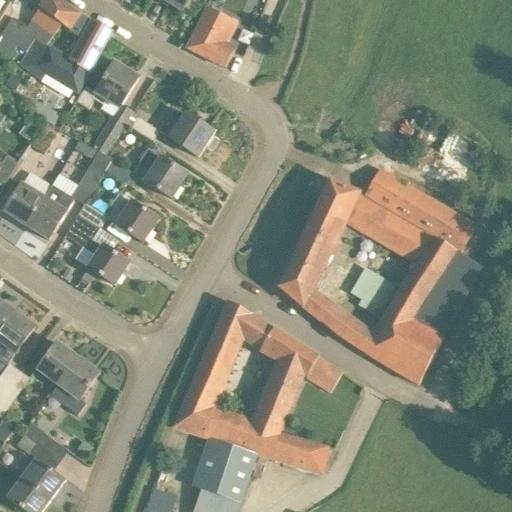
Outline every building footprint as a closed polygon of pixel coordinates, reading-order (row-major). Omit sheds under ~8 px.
[(81,17),(60,3),(54,0),(47,0),(28,30),(13,20),(0,39),(0,45),(22,60),(35,42),(46,49),(47,48),(62,27),(70,33),(81,17)] [(189,0),(160,0),(182,13),(189,0)] [(225,48),(236,25),(208,11),(188,51),(225,70),(234,53),(225,48)] [(112,35),(81,17),(70,33),(84,41),(72,62),(55,51),(54,52),(47,48),(46,49),(35,42),(22,60),(0,45),(0,57),(15,69),(18,65),(43,80),(46,75),(78,95),(107,43),(112,35)] [(117,110),(112,117),(126,126),(133,115),(133,114),(123,108),(139,80),(115,65),(96,95),(86,89),(76,104),(88,112),(94,103),(103,108),(106,104),(117,110)] [(14,93),(21,83),(11,76),(4,86),(14,93)] [(0,125),(14,106),(2,100),(0,102),(0,125)] [(48,109),(41,121),(54,128),(60,117),(48,109)] [(160,133),(133,116),(133,115),(126,126),(126,127),(153,144),(153,145),(160,133)] [(199,160),(215,135),(186,116),(177,129),(171,125),(163,136),(199,160)] [(112,118),(102,134),(92,149),(94,151),(100,154),(106,158),(116,143),(126,127),(126,126),(112,117),(112,118)] [(45,156),(59,133),(46,125),(32,148),(45,156)] [(29,143),(36,134),(26,127),(19,136),(29,143)] [(94,151),(92,149),(79,142),(75,149),(90,157),(94,151)] [(153,144),(148,152),(158,159),(163,151),(153,145),(153,144)] [(141,166),(134,176),(146,184),(171,201),(187,177),(165,163),(167,161),(162,158),(161,160),(158,159),(148,152),(139,165),(141,166)] [(106,158),(100,154),(71,199),(74,201),(84,207),(106,173),(113,162),(106,158)] [(0,188),(3,191),(18,167),(6,159),(0,169),(0,168),(0,188)] [(106,173),(127,187),(134,176),(113,162),(106,173)] [(477,227),(380,172),(364,199),(458,254),(460,256),(477,227)] [(340,340),(419,388),(447,335),(416,320),(458,254),(364,199),(330,183),(280,290),(340,340)] [(21,187),(4,214),(27,229),(44,201),(21,187)] [(49,242),(74,201),(71,199),(52,188),(44,201),(27,229),(49,242)] [(143,244),(158,221),(119,196),(110,209),(124,218),(117,228),(143,244)] [(108,220),(86,205),(78,218),(100,231),(108,220)] [(100,231),(78,218),(71,229),(65,238),(96,259),(89,271),(96,275),(115,287),(129,265),(93,242),(100,231)] [(90,285),(96,275),(89,271),(83,280),(90,285)] [(0,333),(14,314),(0,303),(0,333)] [(262,352),(264,349),(274,332),(229,304),(175,430),(211,440),(194,489),(242,506),(259,454),(322,476),(328,451),(280,434),(259,427),(217,414),(219,409),(213,407),(242,337),(244,337),(243,339),(262,352)] [(0,363),(7,368),(0,377),(0,382),(9,389),(20,373),(9,365),(16,355),(16,356),(35,330),(14,314),(0,333),(0,363)] [(259,427),(280,434),(303,376),(305,374),(321,383),(319,386),(331,394),(343,374),(320,360),(274,332),(264,349),(286,360),(259,427)] [(78,361),(57,346),(38,372),(59,386),(78,361)] [(99,376),(78,361),(59,386),(51,398),(78,418),(87,406),(80,402),(99,376)] [(9,389),(0,400),(0,419),(1,421),(30,381),(20,373),(9,389)] [(0,400),(9,389),(0,382),(0,400)] [(3,422),(0,426),(0,430),(10,437),(15,430),(3,422)] [(36,446),(43,451),(51,441),(31,426),(23,436),(36,446)] [(0,430),(0,441),(4,445),(10,437),(0,430)] [(29,456),(36,446),(23,436),(23,437),(24,438),(17,448),(29,457),(29,456)] [(85,461),(94,449),(84,441),(75,453),(85,461)] [(66,483),(53,473),(36,461),(21,481),(51,503),(66,483)] [(22,511),(44,511),(51,503),(21,481),(7,500),(22,511)] [(149,511),(175,511),(179,499),(156,491),(149,511)]
